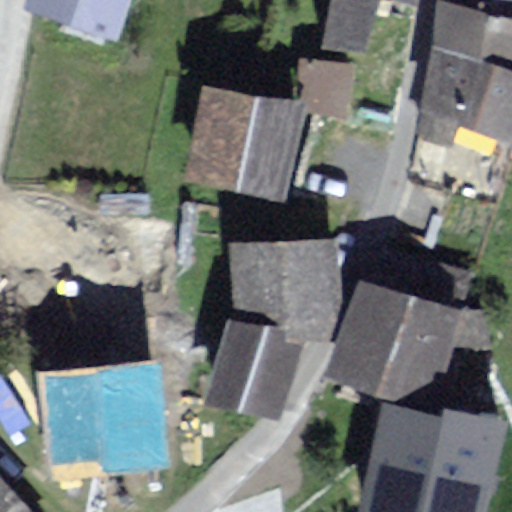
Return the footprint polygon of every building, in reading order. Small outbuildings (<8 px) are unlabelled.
[(120,0),(47,0),(113,23),(120,0)] [(369,40),(376,0),(336,0),(330,33),(369,40)] [(511,11),(460,0),(450,0),(440,45),(511,61),(511,11)] [(511,61),(440,45),(421,128),(457,136),(462,115),(511,126),(511,61)] [(309,58),(308,57),(303,98),(344,103),(349,62),(309,58)] [(288,93),(211,78),(194,167),(285,184),(300,107),(302,95),(288,93)] [(338,235),(242,236),(242,274),(338,274),(338,235)] [(478,300),(374,271),(348,369),(451,398),(478,300)] [(338,320),(338,274),(242,274),(242,303),(304,320),(338,320)] [(281,404),(304,320),(242,303),(218,387),(281,404)] [(164,350),(39,361),(49,468),(174,456),(164,350)] [(480,511),(498,415),(383,395),(364,503),(416,511),(480,511)] [(0,511),(7,511),(27,495),(0,462),(0,511)]
